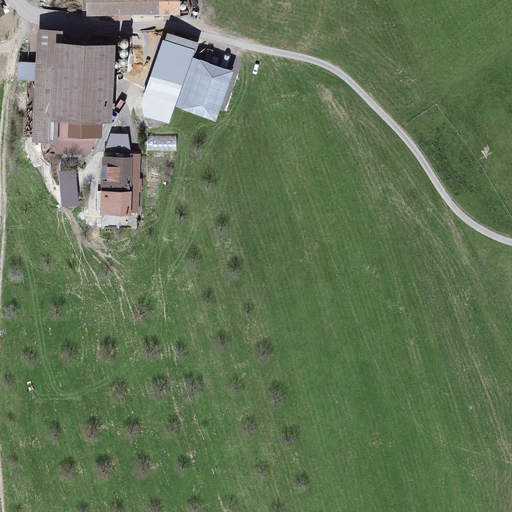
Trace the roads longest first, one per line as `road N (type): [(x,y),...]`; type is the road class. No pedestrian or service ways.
road 1 (unclassified): [(511,244),(499,243),(323,65),(27,10),(17,0)]
road 2 (track): [(0,234),(15,48),(35,11)]
road 3 (unknown): [(150,33),(113,125),(90,149)]
